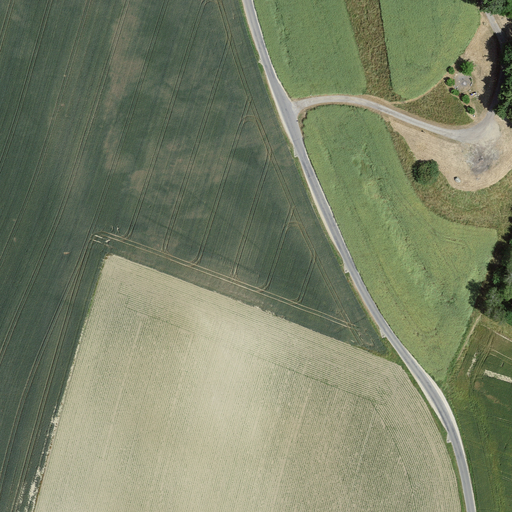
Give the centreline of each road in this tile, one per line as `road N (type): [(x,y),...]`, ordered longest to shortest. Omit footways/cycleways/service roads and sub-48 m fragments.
road 1 (unclassified): [(470,511),(454,437),(339,243),(246,0)]
road 2 (track): [(285,111),(343,98),(448,134),(474,132),(491,111),(503,52),(483,0)]
